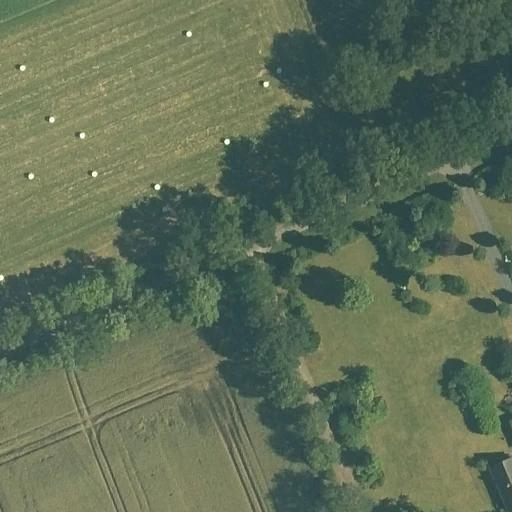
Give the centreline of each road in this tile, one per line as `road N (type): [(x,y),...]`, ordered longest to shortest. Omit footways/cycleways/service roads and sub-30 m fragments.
road 1 (unclassified): [(511,132),(0,347)]
road 2 (unknown): [(240,246),(335,472),(388,511)]
